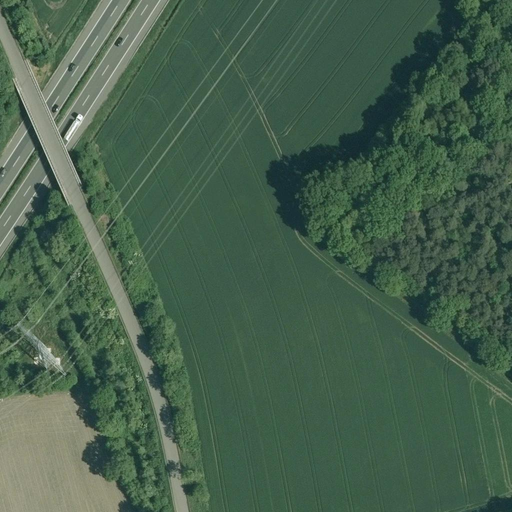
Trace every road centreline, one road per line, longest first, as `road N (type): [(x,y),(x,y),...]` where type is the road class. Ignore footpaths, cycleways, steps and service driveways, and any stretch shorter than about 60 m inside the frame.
road 1 (unclassified): [(185,511),(141,347),(73,200)]
road 2 (motorway): [(0,232),(152,0)]
road 3 (track): [(511,362),(338,233)]
road 4 (motorway): [(112,0),(0,173)]
road 5 (residential): [(73,200),(0,32)]
